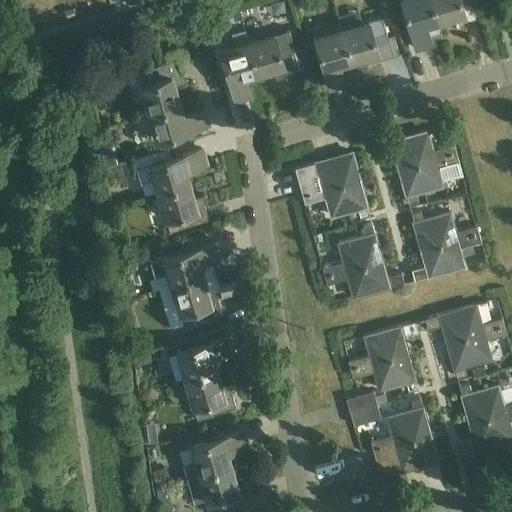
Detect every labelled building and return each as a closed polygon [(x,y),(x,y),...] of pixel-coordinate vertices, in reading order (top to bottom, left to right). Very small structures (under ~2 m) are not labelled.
[(426,23),(438,20),(432,0),(403,0),(417,49),(432,45),(426,23)] [(480,17),(475,0),(432,0),(438,20),(454,16),(456,23),(480,17)] [(383,17),(342,29),(351,60),(368,55),(370,63),(394,56),(383,17)] [(340,63),(351,60),(342,29),(316,36),(331,88),(346,84),(340,63)] [(245,76),(257,73),(248,42),(244,30),(232,34),(236,50),(223,54),(236,101),(251,97),(245,76)] [(289,31),(248,42),(257,73),(273,68),(275,76),(300,69),(289,31)] [(183,85),(176,60),(137,72),(149,112),(180,103),(175,87),(183,85)] [(209,124),(205,110),(183,116),(180,103),(149,112),(136,116),(140,130),(153,126),(156,136),(155,137),(156,140),(209,124)] [(433,149),(428,131),(377,145),(380,156),(394,152),(399,168),(457,152),(454,143),(433,149)] [(207,164),(203,149),(137,168),(142,183),(155,179),(158,191),(189,182),(186,170),(207,164)] [(360,179),(352,152),(341,155),(348,182),(360,179)] [(464,179),(457,152),(399,168),(409,204),(418,202),(416,193),(443,185),(442,182),(463,177),(464,179)] [(348,182),(341,155),(329,158),(337,185),(348,182)] [(337,185),(329,158),(318,161),(321,175),(325,188),(337,185)] [(321,175),(318,161),(295,168),(299,181),(321,175)] [(325,188),(321,175),(299,181),(303,195),(325,188)] [(348,182),(337,185),(325,188),(303,195),(305,203),(327,197),(332,216),(359,208),(361,217),(370,215),(360,179),(348,182)] [(194,198),(189,182),(158,191),(170,231),(209,220),(202,196),(194,198)] [(140,205),(144,227),(158,224),(154,202),(140,205)] [(412,213),(422,249),(479,233),(477,224),(455,230),(450,212),(423,220),(421,211),(412,213)] [(344,261),(323,267),(325,276),(383,260),(373,224),(364,227),(366,235),(339,243),(344,261)] [(460,247),(482,241),(479,233),(422,249),(426,265),(411,269),(414,280),(465,265),(460,247)] [(212,260),(221,257),(217,242),(151,261),(155,276),(169,272),(173,284),(215,272),(212,260)] [(387,276),(383,260),(325,276),(328,284),(349,278),(354,297),(404,282),(402,272),(387,276)] [(220,289),(215,272),(173,284),(184,324),(223,313),(216,290),(220,289)] [(481,322),(476,304),(426,318),(429,329),(444,325),(448,340),(505,325),(503,316),(481,322)] [(404,336),(419,332),(416,321),(365,335),(370,354),(349,360),(351,368),(409,352),(404,336)] [(486,340),(507,334),(505,325),(448,340),(458,377),(467,374),(465,366),(491,358),(486,340)] [(235,351),(230,337),(179,353),(187,380),(217,370),(213,358),(235,351)] [(418,388),(409,352),(351,368),(353,377),(375,371),(380,389),(406,382),(409,390),(418,388)] [(237,408),(234,397),(230,384),(222,387),(217,370),(187,380),(199,420),(237,408)] [(460,386),(470,422),(511,410),(511,401),(504,403),(499,385),(472,392),(469,384),(460,386)] [(374,391),(358,395),(347,398),(351,412),(378,404),(374,391)] [(392,434),(371,440),(374,449),(396,443),(408,439),(419,436),(431,433),(421,398),(412,400),(414,408),(387,416),(392,434)] [(381,418),(378,404),(351,412),(354,425),(381,418)] [(511,433),(508,420),(511,419),(511,410),(470,422),(474,439),(460,443),(462,453),(511,439),(511,433)] [(248,445),(244,431),(192,446),(196,459),(184,463),(188,477),(231,463),(227,452),(248,445)] [(438,460),(431,433),(419,436),(427,463),(438,460)] [(427,463),(419,436),(408,439),(415,466),(427,463)] [(415,466),(408,439),(396,443),(400,456),(404,470),(415,466)] [(400,456),(396,443),(374,449),(377,462),(400,456)] [(404,470),(400,456),(377,462),(381,476),(404,470)] [(236,480),(231,463),(188,477),(198,511),(214,511),(251,501),(244,478),(236,480)]
